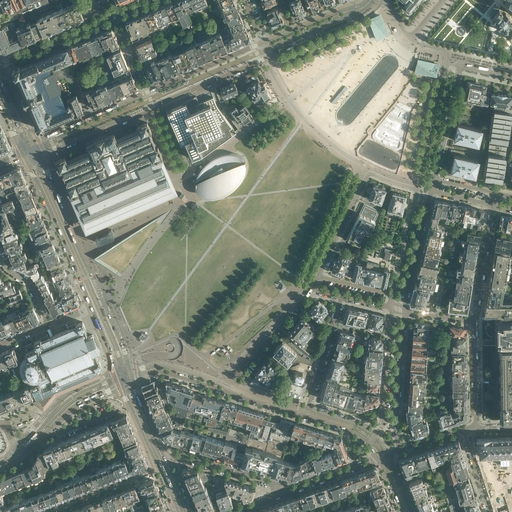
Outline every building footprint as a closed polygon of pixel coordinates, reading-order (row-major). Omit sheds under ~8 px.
[(12,21),(8,11),(3,0),(0,1),(0,8),(6,23),(12,21)] [(15,11),(10,0),(3,0),(8,11),(12,21),(18,18),(15,11)] [(23,14),(17,0),(10,0),(15,11),(18,18),(24,15),(23,14)] [(27,6),(24,0),(17,0),(23,14),(29,11),(27,6)] [(36,9),(32,0),(24,0),(27,6),(29,11),(36,9)] [(42,7),(39,0),(32,0),(36,9),(37,10),(42,7)] [(187,12),(181,0),(176,0),(172,2),(180,20),(182,25),(191,21),(187,12)] [(194,11),(189,0),(181,0),(187,12),(190,11),(191,12),(194,11)] [(208,5),(205,0),(189,0),(194,11),(208,5)] [(236,6),(233,0),(219,6),(222,13),(236,6)] [(306,13),(300,0),(288,0),(291,6),(289,7),(291,12),(293,12),(295,16),(294,17),(297,18),(298,17),(306,13)] [(322,8),(318,0),(304,0),(310,13),(315,11),(315,10),(322,8)] [(400,0),(401,0),(405,3),(402,7),(402,6),(402,7),(408,12),(409,13),(409,12),(419,0),(400,0)] [(180,20),(172,2),(166,5),(173,20),(177,19),(178,21),(180,20)] [(84,18),(77,3),(70,6),(77,21),(84,18)] [(173,20),(166,5),(159,8),(167,26),(170,24),(169,22),(173,20)] [(77,21),(70,6),(63,9),(70,24),(77,21)] [(239,13),(237,8),(236,6),(222,13),(225,19),(239,13)] [(497,8),(494,6),(489,13),(491,15),(497,8)] [(167,26),(159,8),(153,10),(159,26),(163,24),(164,27),(167,26)] [(282,19),(279,11),(278,8),(267,13),(268,15),(267,16),(271,26),(273,27),(279,25),(281,25),(283,25),(283,23),(284,23),(284,22),(282,19)] [(70,24),(63,9),(57,12),(63,27),(70,24)] [(159,26),(153,10),(146,14),(152,29),(153,31),(157,30),(156,27),(159,26)] [(511,24),(511,21),(509,19),(510,17),(506,13),(504,14),(499,10),(495,16),(493,18),(491,18),(492,21),(494,21),(496,24),(495,25),(500,29),(501,28),(504,30),(504,32),(507,31),(507,30),(509,28),(511,24)] [(63,27),(57,12),(37,21),(43,36),(63,27)] [(242,20),(239,13),(225,19),(227,26),(242,20)] [(152,29),(146,14),(139,16),(146,33),(149,32),(148,30),(152,29)] [(381,14),(368,20),(377,41),(389,36),(381,14)] [(146,33),(139,16),(132,19),(139,34),(143,43),(149,40),(146,33)] [(43,36),(37,21),(36,18),(32,20),(34,24),(35,23),(36,25),(32,27),(37,39),(43,36)] [(139,34),(132,19),(125,22),(136,46),(143,43),(139,34)] [(228,34),(229,33),(245,26),(242,20),(227,26),(225,27),(228,34)] [(23,44),(17,29),(13,22),(0,27),(0,45),(3,51),(5,52),(23,44)] [(37,39),(32,27),(30,23),(27,25),(28,28),(25,30),(30,41),(37,39)] [(232,40),(248,33),(245,26),(229,33),(232,40)] [(30,41),(25,30),(21,31),(20,28),(17,29),(23,44),(30,41)] [(119,46),(112,28),(105,31),(112,47),(111,47),(114,52),(120,49),(119,46)] [(112,47),(105,31),(99,33),(106,49),(108,47),(109,48),(111,47),(112,47)] [(106,49),(99,33),(93,36),(99,52),(102,51),(102,50),(106,49)] [(231,48),(251,40),(248,33),(232,40),(224,43),(227,50),(231,48)] [(227,50),(224,43),(220,34),(209,39),(208,37),(206,38),(207,39),(199,43),(207,59),(227,50)] [(99,52),(93,36),(86,39),(93,54),(96,53),(99,52)] [(93,54),(86,39),(80,42),(87,57),(90,56),(93,54)] [(153,46),(152,43),(152,42),(151,39),(149,40),(143,43),(136,46),(138,52),(153,46)] [(87,57),(80,42),(74,44),(79,56),(80,60),(83,58),(83,59),(87,57)] [(207,59),(199,43),(193,45),(200,62),(207,59)] [(79,56),(74,44),(67,47),(68,48),(73,59),(74,62),(77,61),(76,58),(79,56)] [(200,62),(193,45),(186,48),(193,65),(200,62)] [(141,59),(157,52),(155,49),(153,46),(138,52),(141,59)] [(83,111),(77,96),(67,100),(66,97),(65,97),(66,98),(46,106),(45,104),(46,103),(45,101),(44,102),(43,98),(45,97),(41,88),(39,89),(36,84),(58,74),(65,72),(61,64),(73,59),(68,48),(23,67),(20,68),(20,67),(12,71),(13,72),(12,73),(14,76),(15,77),(16,78),(17,80),(24,95),(22,96),(24,100),(25,102),(25,103),(27,107),(28,106),(35,121),(34,121),(35,123),(35,124),(37,128),(41,130),(46,128),(46,127),(51,125),(74,115),(83,111)] [(193,65),(186,48),(180,51),(179,51),(186,68),(193,65)] [(129,68),(124,56),(121,50),(102,57),(103,59),(96,61),(102,76),(106,74),(107,77),(125,69),(129,68)] [(186,68),(179,51),(172,54),(179,71),(186,68)] [(179,71),(172,54),(165,57),(172,74),(179,71)] [(172,74),(165,57),(161,59),(160,58),(158,59),(158,61),(165,77),(172,74)] [(158,80),(151,62),(150,61),(148,62),(146,58),(141,60),(151,82),(152,82),(158,80)] [(417,59),(414,72),(437,77),(439,64),(417,59)] [(165,77),(158,61),(155,62),(154,60),(151,62),(158,80),(165,77)] [(136,85),(129,68),(125,69),(127,74),(124,75),(131,91),(137,89),(137,88),(136,86),(137,86),(136,85)] [(131,91),(124,75),(122,76),(122,77),(119,78),(125,94),(131,91)] [(125,94),(119,78),(118,77),(115,79),(116,80),(112,81),(119,97),(125,94)] [(119,97),(112,81),(112,80),(110,81),(110,82),(106,84),(107,87),(113,99),(119,97)] [(267,91),(267,90),(263,84),(261,85),(258,81),(254,83),(254,82),(248,85),(249,86),(247,87),(249,89),(255,101),(259,98),(260,100),(263,98),(265,101),(270,98),(266,92),(267,92),(267,91)] [(238,91),(237,89),(234,82),(229,84),(230,84),(221,88),(224,97),(233,93),(235,94),(238,92),(238,91)] [(486,107),(489,93),(485,92),(486,86),(480,85),(478,84),(479,83),(475,82),(475,83),(473,83),(467,82),(466,89),(465,89),(464,92),(465,92),(463,99),(482,103),(482,106),(486,107)] [(113,99),(107,87),(106,84),(102,85),(99,86),(106,102),(113,99)] [(106,102),(99,86),(97,87),(97,88),(94,89),(95,92),(100,104),(106,102)] [(95,92),(94,89),(93,89),(81,94),(88,109),(92,107),(93,107),(100,104),(95,92)] [(511,95),(507,95),(507,94),(496,93),(491,93),(490,103),(490,104),(494,104),(484,178),(502,180),(511,106),(511,95)] [(235,133),(232,135),(229,129),(232,128),(217,107),(213,97),(199,103),(196,96),(183,101),(184,103),(171,108),(167,110),(166,110),(181,144),(185,143),(192,159),(201,155),(202,157),(198,159),(199,160),(235,133)] [(252,116),(249,111),(249,110),(245,105),(241,108),(240,107),(238,109),(235,105),(230,107),(229,107),(238,120),(239,121),(240,121),(242,124),(244,122),(250,118),(252,116)] [(178,195),(162,157),(161,154),(160,150),(159,150),(158,147),(156,148),(150,133),(152,132),(150,129),(149,125),(148,126),(147,122),(144,124),(144,123),(140,125),(137,127),(139,131),(117,140),(114,134),(107,137),(106,137),(94,142),(94,143),(86,146),(89,152),(67,161),(65,158),(62,159),(58,160),(58,161),(55,162),(57,165),(56,165),(58,169),(60,172),(62,171),(68,186),(66,187),(67,190),(68,194),(69,194),(70,197),(86,234),(132,215),(178,195)] [(453,140),(478,146),(482,129),(457,124),(456,128),(455,130),(457,131),(456,134),(455,133),(454,136),(453,140)] [(11,147),(2,126),(0,126),(0,152),(10,149),(11,147)] [(195,184),(195,185),(196,186),(196,187),(196,188),(196,189),(197,189),(197,190),(197,191),(198,191),(198,192),(199,193),(200,193),(200,194),(201,194),(202,195),(203,195),(203,196),(204,196),(205,196),(206,196),(207,196),(208,197),(209,197),(210,197),(211,197),(212,197),(213,197),(214,197),(215,196),(216,196),(217,196),(218,196),(219,196),(220,195),(221,195),(222,195),(223,194),(224,194),(224,193),(225,193),(226,193),(227,192),(228,192),(228,191),(229,191),(230,190),(231,190),(231,189),(232,189),(233,188),(234,187),(235,186),(236,185),(237,185),(237,184),(238,183),(239,183),(239,182),(240,181),(241,180),(241,179),(242,178),(242,177),(243,177),(243,176),(243,175),(244,175),(244,174),(244,173),(244,172),(245,172),(245,171),(245,170),(245,169),(245,168),(245,167),(245,166),(245,165),(245,164),(245,163),(245,162),(244,161),(244,160),(243,159),(243,158),(242,158),(242,157),(241,157),(241,156),(240,156),(240,155),(239,155),(238,155),(238,154),(237,154),(236,154),(235,154),(235,153),(234,153),(233,153),(232,153),(231,153),(230,153),(229,153),(228,153),(227,153),(226,153),(225,153),(224,154),(223,154),(222,154),(221,154),(221,155),(220,155),(219,155),(218,156),(217,156),(216,157),(215,157),(214,158),(213,158),(212,159),(211,159),(211,160),(210,160),(209,161),(208,161),(208,162),(207,163),(206,163),(205,164),(205,165),(204,165),(204,166),(203,166),(203,167),(202,168),(201,168),(201,169),(201,170),(200,170),(200,171),(199,172),(198,173),(198,174),(197,175),(197,176),(197,177),(196,178),(196,179),(196,180),(196,181),(196,182),(195,183),(195,184)] [(475,177),(479,160),(454,155),(450,171),(475,177)] [(28,185),(25,178),(27,177),(24,170),(22,171),(20,168),(18,167),(13,169),(18,179),(19,183),(9,187),(11,193),(12,192),(17,190),(28,185)] [(18,179),(13,169),(8,171),(12,182),(18,179)] [(12,182),(8,171),(2,173),(7,184),(12,182)] [(15,198),(30,192),(28,185),(17,190),(12,192),(15,198)] [(381,203),(386,189),(385,189),(385,188),(384,188),(383,187),(382,187),(381,188),(381,187),(378,186),(377,186),(377,185),(376,185),(375,185),(374,185),(373,185),(372,188),(369,187),(368,188),(366,192),(367,193),(370,194),(369,197),(369,198),(374,200),(375,201),(374,204),(379,205),(380,202),(381,203)] [(41,216),(33,198),(30,192),(15,198),(2,204),(4,208),(10,221),(13,220),(14,223),(16,227),(18,226),(29,221),(41,216)] [(406,206),(407,204),(407,203),(406,203),(406,202),(404,201),(406,195),(393,192),(392,198),(391,198),(390,203),(389,203),(387,214),(395,216),(395,214),(401,216),(401,213),(402,213),(403,207),(405,207),(405,206),(406,206)] [(436,224),(438,217),(442,201),(436,200),(434,201),(429,223),(436,224)] [(445,219),(449,203),(442,201),(438,217),(445,219)] [(452,218),(456,204),(449,203),(445,219),(445,220),(448,221),(449,217),(450,218),(451,219),(452,218)] [(370,230),(380,211),(364,204),(355,223),(370,230)] [(459,220),(463,206),(456,204),(452,218),(452,222),(455,222),(455,220),(459,221),(459,220)] [(473,225),(477,209),(470,208),(463,206),(459,220),(460,220),(459,221),(460,221),(460,222),(461,222),(462,221),(463,221),(463,224),(466,225),(466,224),(473,225)] [(10,221),(4,208),(2,209),(2,212),(3,214),(1,215),(3,220),(4,223),(3,223),(4,228),(11,225),(14,223),(13,220),(10,221)] [(159,224),(160,223),(161,224),(161,225),(173,210),(172,209),(170,212),(169,211),(100,254),(94,258),(107,268),(120,277),(121,275),(122,275),(159,224)] [(482,223),(484,216),(482,216),(484,211),(477,209),(473,225),(480,227),(481,222),(482,223)] [(505,230),(508,216),(501,215),(500,216),(498,228),(505,230)] [(44,222),(41,216),(29,221),(31,225),(29,226),(30,229),(32,228),(44,222)] [(47,229),(45,226),(44,222),(32,228),(34,232),(32,232),(34,235),(34,234),(47,229)] [(359,244),(365,231),(369,233),(370,230),(355,223),(347,238),(359,244)] [(442,226),(436,224),(429,223),(427,232),(441,236),(443,236),(444,231),(441,230),(442,226)] [(13,231),(11,225),(4,228),(2,229),(3,231),(1,232),(2,233),(1,234),(2,236),(12,231),(13,231)] [(49,236),(47,229),(34,234),(37,241),(49,236)] [(95,236),(98,243),(114,236),(111,229),(95,236)] [(3,240),(17,234),(16,232),(13,233),(12,231),(2,236),(3,240)] [(440,240),(441,236),(427,232),(425,242),(440,246),(442,240),(440,240)] [(476,234),(472,234),(468,233),(466,233),(466,236),(467,236),(467,240),(478,242),(480,235),(476,234)] [(16,240),(15,238),(18,237),(17,234),(3,240),(5,245),(16,240)] [(52,242),(49,236),(37,241),(32,243),(33,246),(33,245),(34,249),(52,242)] [(510,246),(511,239),(497,237),(497,238),(496,239),(497,240),(497,241),(496,241),(496,243),(496,244),(510,246)] [(7,250),(21,244),(20,242),(17,243),(16,240),(5,245),(7,250)] [(477,250),(478,242),(467,240),(462,240),(461,243),(464,243),(465,244),(464,248),(477,250)] [(43,253),(55,248),(52,242),(34,249),(32,250),(35,256),(43,253)] [(355,251),(358,245),(352,242),(349,249),(355,251)] [(441,252),(442,246),(440,246),(425,242),(423,253),(438,256),(440,251),(441,252)] [(20,250),(19,248),(22,247),(21,244),(7,250),(9,255),(20,250)] [(509,254),(510,246),(496,244),(496,245),(495,247),(496,247),(495,248),(495,250),(495,251),(509,254)] [(41,261),(58,254),(55,248),(43,253),(44,255),(40,257),(41,261)] [(476,258),(477,250),(464,248),(463,252),(463,253),(460,252),(459,255),(476,258)] [(12,260),(25,254),(24,252),(21,253),(20,250),(9,255),(12,260)] [(390,260),(392,253),(384,251),(383,258),(390,260)] [(511,254),(509,254),(495,251),(493,260),(493,263),(492,268),(508,271),(509,271),(509,270),(510,270),(510,269),(510,268),(511,268),(511,267),(510,266),(510,265),(510,264),(509,264),(510,260),(511,260),(511,259),(511,258),(511,255),(511,254)] [(437,262),(438,256),(423,253),(420,263),(420,264),(437,267),(438,262),(437,262)] [(24,261),(23,258),(26,257),(25,254),(12,260),(14,265),(24,261)] [(46,266),(47,265),(60,260),(58,254),(41,261),(42,262),(43,263),(44,262),(45,263),(46,266)] [(382,271),(383,267),(379,266),(379,264),(367,261),(366,267),(360,266),(360,263),(356,262),(354,267),(348,264),(351,259),(340,254),(337,259),(336,259),(335,260),(333,263),(334,265),(332,270),(342,276),(344,273),(352,277),(352,278),(357,279),(357,278),(364,279),(364,280),(374,282),(381,283),(380,284),(381,284),(380,285),(385,286),(385,285),(389,270),(384,268),(383,271),(382,271)] [(474,266),(476,258),(459,255),(459,259),(461,259),(462,260),(461,264),(474,266)] [(28,267),(25,260),(24,261),(14,265),(14,266),(20,269),(23,270),(28,273),(30,273),(37,270),(40,268),(38,263),(28,267)] [(51,269),(62,264),(60,260),(47,265),(48,267),(48,268),(49,268),(50,267),(51,269)] [(64,269),(62,264),(51,269),(53,274),(64,269)] [(436,275),(437,267),(420,264),(421,264),(420,264),(420,265),(419,267),(419,268),(419,271),(436,275)] [(473,274),(474,266),(461,264),(461,268),(460,269),(457,268),(456,271),(473,274)] [(508,271),(492,268),(491,273),(490,277),(489,285),(505,288),(506,287),(507,287),(507,286),(507,285),(508,285),(508,284),(508,283),(507,283),(507,282),(507,281),(506,281),(507,277),(508,277),(509,276),(509,275),(509,274),(509,273),(509,272),(508,271)] [(56,279),(66,275),(64,269),(53,274),(51,275),(48,270),(46,271),(50,282),(56,279)] [(40,276),(37,270),(30,273),(32,277),(33,279),(34,278),(40,276)] [(435,283),(437,275),(436,275),(419,271),(418,271),(416,279),(435,283)] [(472,282),(473,274),(456,271),(456,274),(459,275),(460,276),(459,280),(472,282)] [(45,280),(44,278),(43,279),(41,275),(40,276),(34,278),(36,282),(37,282),(38,284),(45,280)] [(69,279),(66,275),(56,279),(58,284),(69,279)] [(49,279),(45,280),(38,284),(40,288),(41,289),(48,286),(49,286),(48,283),(50,282),(49,279)] [(57,290),(60,288),(68,285),(71,284),(69,279),(58,284),(57,285),(58,287),(57,288),(57,290)] [(435,284),(435,283),(416,279),(415,287),(427,290),(428,290),(429,290),(432,291),(435,291),(436,284),(435,284)] [(470,291),(471,283),(472,282),(459,280),(453,279),(452,281),(457,282),(456,289),(470,291)] [(75,294),(72,286),(71,284),(68,285),(60,288),(64,298),(75,294)] [(16,290),(14,285),(12,286),(0,289),(0,292),(3,291),(4,294),(6,293),(16,290)] [(511,300),(502,301),(504,287),(489,285),(486,304),(511,305),(511,300)] [(50,293),(48,286),(41,289),(43,294),(44,295),(50,293)] [(428,290),(427,290),(415,287),(414,290),(413,296),(412,296),(411,304),(423,306),(423,305),(425,306),(426,301),(425,301),(427,295),(429,290),(428,290)] [(10,297),(21,293),(19,288),(16,290),(6,293),(6,295),(7,294),(8,295),(9,295),(10,297)] [(468,301),(470,291),(456,289),(455,296),(450,295),(450,298),(468,301)] [(53,300),(52,298),(53,298),(53,297),(55,296),(54,294),(52,295),(51,292),(50,293),(44,295),(49,305),(52,303),(51,301),(53,300)] [(10,303),(23,297),(21,293),(10,297),(11,299),(10,300),(10,301),(9,302),(10,303)] [(78,304),(79,302),(78,302),(81,301),(78,294),(76,296),(75,294),(64,298),(58,301),(56,298),(54,300),(59,312),(78,304)] [(467,311),(468,301),(450,298),(449,298),(449,303),(447,304),(447,306),(448,307),(448,309),(467,311)] [(59,312),(54,300),(53,300),(51,301),(52,303),(49,305),(52,313),(53,315),(59,312)] [(322,317),(327,310),(326,309),(327,308),(322,304),(319,301),(317,303),(316,303),(309,312),(314,316),(313,318),(317,321),(318,320),(319,320),(320,320),(321,320),(322,320),(323,319),(323,318),(323,317),(322,317)] [(511,305),(486,304),(484,314),(498,314),(511,313),(511,305)] [(39,320),(33,308),(33,306),(25,309),(26,311),(32,323),(35,322),(39,320)] [(354,324),(357,310),(348,308),(347,308),(343,322),(354,324)] [(366,320),(368,313),(368,312),(357,310),(354,324),(365,327),(366,320)] [(26,326),(20,313),(19,311),(16,312),(17,314),(14,315),(20,329),(26,326)] [(32,323),(26,311),(20,313),(26,326),(32,323)] [(380,323),(381,320),(382,316),(372,313),(372,314),(368,313),(366,320),(370,321),(370,323),(369,323),(367,329),(368,329),(369,330),(371,330),(372,330),(373,327),(375,327),(374,329),(378,330),(379,328),(381,329),(382,324),(380,323)] [(511,313),(498,314),(499,338),(511,337),(511,313)] [(20,329),(14,315),(8,318),(14,331),(20,329)] [(14,331),(8,318),(8,317),(2,320),(8,334),(14,331)] [(318,330),(303,317),(299,322),(296,326),(308,336),(309,335),(312,337),(318,330)] [(8,334),(2,320),(0,320),(0,331),(2,336),(8,334)] [(103,370),(100,363),(100,364),(96,354),(100,353),(93,337),(89,338),(85,329),(86,329),(83,322),(76,325),(75,323),(68,326),(69,328),(48,336),(47,334),(40,337),(41,340),(33,343),(36,349),(25,353),(25,354),(23,355),(19,356),(22,362),(20,366),(20,373),(23,379),(28,384),(32,386),(33,388),(31,389),(33,394),(34,394),(34,393),(35,394),(36,394),(36,395),(37,396),(36,396),(36,397),(36,398),(35,398),(35,399),(33,400),(29,402),(37,408),(41,412),(49,403),(57,394),(102,375),(96,374),(103,371),(103,370)] [(430,325),(429,324),(428,324),(416,322),(414,324),(414,333),(429,334),(430,334),(430,331),(428,331),(429,329),(430,329),(430,328),(431,328),(431,327),(431,326),(431,325),(430,325)] [(311,339),(308,336),(296,326),(293,330),(292,330),(288,334),(304,347),(311,339)] [(465,335),(465,330),(465,329),(463,328),(450,327),(450,333),(449,333),(449,336),(453,336),(465,336),(465,335)] [(352,334),(347,332),(341,330),(338,340),(351,344),(353,339),(352,339),(354,334),(352,334)] [(143,343),(149,336),(145,333),(144,335),(142,333),(139,337),(141,338),(139,340),(142,342),(143,343)] [(428,341),(429,334),(414,333),(413,340),(428,341)] [(466,344),(465,336),(453,336),(453,344),(466,344)] [(382,349),(383,341),(380,340),(380,338),(371,337),(371,339),(371,342),(369,342),(368,342),(368,348),(382,349)] [(352,344),(351,344),(338,340),(336,347),(349,351),(350,351),(352,344)] [(427,349),(428,341),(413,340),(412,348),(427,349)] [(297,354),(283,342),(273,353),(287,364),(291,360),(292,360),(297,354)] [(303,354),(295,348),(289,342),(288,343),(302,355),(303,354)] [(27,348),(33,346),(32,343),(23,347),(25,352),(28,350),(27,348)] [(466,344),(453,344),(451,344),(451,353),(452,353),(466,353),(466,344)] [(308,354),(298,345),(295,348),(303,354),(306,356),(308,354)] [(22,362),(19,356),(23,355),(19,346),(15,347),(15,348),(14,347),(14,348),(4,352),(0,353),(0,367),(3,366),(5,369),(9,367),(10,369),(14,367),(15,368),(19,366),(18,363),(22,362)] [(511,346),(499,347),(499,351),(499,355),(499,358),(500,363),(499,363),(499,367),(500,367),(500,375),(499,375),(499,379),(500,379),(500,382),(500,387),(499,387),(499,391),(500,391),(500,399),(499,399),(500,403),(500,406),(500,411),(500,415),(500,419),(499,419),(500,421),(501,421),(502,420),(506,420),(506,421),(509,420),(511,419),(511,346)] [(349,354),(348,354),(349,351),(336,347),(333,356),(344,360),(347,361),(348,357),(348,358),(349,357),(350,355),(349,354)] [(382,356),(382,349),(368,348),(367,348),(366,352),(364,352),(364,355),(367,356),(382,357),(382,356)] [(430,353),(430,349),(427,349),(412,348),(412,355),(427,356),(427,353),(430,353)] [(426,364),(427,356),(412,355),(411,362),(426,364)] [(343,364),(344,360),(333,356),(332,357),(330,363),(331,364),(330,364),(344,368),(345,365),(343,364)] [(381,365),(382,357),(367,356),(366,361),(364,360),(364,364),(366,364),(381,365)] [(256,373),(258,375),(256,377),(256,376),(254,378),(255,379),(254,381),(252,380),(251,382),(259,384),(259,377),(260,376),(261,378),(262,377),(268,382),(269,383),(271,383),(273,380),(273,379),(273,378),(274,376),(273,376),(278,370),(269,362),(266,365),(264,363),(256,373)] [(426,371),(426,364),(411,362),(411,370),(424,371),(426,371)] [(343,370),(344,368),(330,364),(329,370),(328,370),(340,374),(342,370),(343,370)] [(381,373),(381,367),(381,365),(366,364),(366,368),(365,368),(364,372),(381,373)] [(342,377),(343,374),(340,374),(328,370),(326,376),(326,377),(337,380),(338,381),(339,377),(342,377)] [(426,377),(427,373),(424,373),(424,371),(411,370),(410,380),(426,381),(426,380),(425,380),(425,377),(426,377)] [(302,394),(306,380),(303,379),(304,376),(304,375),(304,374),(303,374),(303,373),(302,373),(296,371),(295,371),(294,371),(294,372),(292,376),(289,375),(285,389),(302,394)] [(380,381),(381,373),(364,372),(364,376),(365,376),(365,380),(380,381)] [(335,389),(337,380),(326,377),(325,382),(324,385),(323,387),(323,388),(334,391),(335,389)] [(161,391),(167,389),(166,384),(164,385),(164,384),(162,385),(163,386),(162,386),(160,387),(157,380),(153,382),(153,381),(141,386),(143,390),(144,394),(145,394),(146,398),(162,392),(161,391)] [(379,391),(380,382),(380,381),(365,380),(364,385),(366,385),(366,390),(367,390),(379,391)] [(426,385),(426,381),(410,380),(409,387),(426,388),(426,385)] [(180,424),(185,421),(186,419),(185,419),(189,406),(193,392),(194,391),(166,382),(166,383),(166,384),(167,389),(169,395),(176,425),(175,426),(180,424)] [(33,394),(31,389),(30,389),(29,386),(25,387),(25,388),(25,389),(21,391),(25,402),(35,398),(36,398),(36,397),(36,396),(37,396),(36,395),(36,394),(35,394),(34,393),(34,394),(33,394)] [(426,392),(426,388),(409,387),(409,394),(425,396),(425,392),(426,392)] [(331,401),(334,391),(323,388),(320,398),(330,401),(331,401)] [(160,396),(163,395),(164,397),(169,395),(167,389),(161,391),(162,392),(146,398),(149,404),(161,399),(160,396)] [(339,404),(342,391),(335,389),(334,391),(331,401),(339,404)] [(378,404),(379,395),(379,391),(367,390),(366,394),(367,394),(366,398),(362,410),(370,407),(371,407),(372,407),(373,406),(378,404)] [(25,402),(21,391),(12,394),(17,406),(25,402)] [(346,406),(350,394),(342,391),(339,404),(346,406)] [(219,416),(223,401),(216,399),(203,395),(193,392),(189,406),(199,409),(212,413),(212,414),(219,416)] [(354,409),(358,396),(359,395),(351,392),(350,394),(346,406),(354,409)] [(17,406),(12,394),(4,398),(9,409),(17,406)] [(425,400),(425,396),(409,394),(408,402),(423,403),(425,403),(425,400)] [(362,410),(366,398),(358,396),(354,409),(362,411),(362,410)] [(9,409),(4,398),(0,399),(0,412),(2,412),(3,412),(5,411),(9,409)] [(163,404),(161,399),(149,404),(151,409),(163,404)] [(221,422),(224,415),(226,416),(230,403),(223,401),(219,416),(217,421),(215,428),(221,430),(222,430),(223,426),(220,425),(221,422)] [(423,417),(422,412),(422,408),(423,408),(423,403),(408,402),(408,411),(407,411),(408,412),(408,415),(408,417),(409,421),(409,422),(423,417)] [(231,425),(237,405),(230,403),(226,416),(230,417),(227,424),(231,425)] [(166,410),(163,404),(151,409),(154,415),(153,415),(154,415),(166,410)] [(263,419),(265,414),(237,405),(231,425),(231,426),(231,428),(238,430),(241,422),(260,428),(263,419)] [(454,423),(452,415),(452,412),(451,413),(450,412),(450,411),(449,411),(448,411),(446,411),(445,409),(442,410),(447,425),(454,423)] [(168,416),(166,410),(154,415),(156,421),(168,416)] [(447,425),(442,410),(439,411),(440,413),(436,414),(441,428),(447,425)] [(467,418),(467,410),(459,410),(456,410),(456,414),(452,415),(454,423),(466,419),(467,418)] [(133,431),(131,426),(129,421),(129,420),(128,418),(126,415),(114,420),(108,423),(113,435),(113,436),(118,437),(120,436),(133,431)] [(170,421),(168,416),(156,421),(158,426),(170,421)] [(427,424),(426,421),(425,421),(424,417),(423,417),(409,422),(409,423),(410,427),(411,427),(411,429),(427,424)] [(286,446),(290,435),(293,423),(284,420),(283,425),(273,422),(263,419),(260,428),(255,443),(261,445),(262,443),(264,444),(266,439),(270,425),(271,426),(273,426),(270,435),(269,439),(279,442),(278,443),(286,446)] [(172,427),(170,421),(158,426),(161,432),(171,428),(172,427)] [(113,435),(108,423),(98,427),(105,442),(109,440),(108,439),(111,437),(110,436),(113,435)] [(296,437),(300,425),(294,423),(293,423),(290,435),(296,437)] [(428,428),(428,427),(427,424),(411,429),(412,431),(412,432),(413,435),(414,436),(414,437),(415,436),(417,436),(417,435),(422,434),(423,434),(423,433),(425,433),(426,432),(429,431),(429,430),(429,429),(428,428)] [(303,439),(307,427),(300,425),(296,437),(303,439)] [(105,442),(98,427),(89,431),(94,443),(97,442),(97,443),(100,442),(100,443),(105,442)] [(309,441),(313,429),(307,427),(303,439),(309,441)] [(171,441),(174,431),(172,430),(171,428),(161,432),(163,438),(165,439),(164,441),(165,442),(168,444),(169,441),(171,441)] [(316,443),(320,431),(313,429),(309,441),(316,443)] [(177,443),(180,434),(181,431),(178,430),(177,432),(174,431),(171,441),(170,445),(174,447),(176,443),(177,443)] [(94,443),(89,431),(80,435),(86,449),(90,448),(89,446),(92,445),(92,444),(94,443)] [(122,441),(135,436),(133,431),(120,436),(122,441)] [(183,445),(187,431),(185,431),(184,432),(181,431),(180,434),(177,443),(183,445)] [(189,447),(193,435),(189,433),(190,432),(187,431),(183,445),(189,447)] [(322,445),(326,433),(320,431),(316,443),(322,445)] [(330,445),(334,435),(326,433),(322,445),(324,446),(325,443),(330,445)] [(195,449),(199,435),(197,434),(197,436),(193,435),(189,447),(195,449)] [(86,449),(80,435),(71,439),(76,450),(78,449),(79,451),(81,450),(82,451),(86,449)] [(201,451),(205,438),(202,437),(202,436),(199,435),(195,449),(201,451)] [(343,444),(341,440),(340,437),(334,435),(330,445),(333,446),(334,448),(337,446),(343,444)] [(124,447),(138,442),(135,436),(122,441),(123,444),(120,446),(121,448),(124,447)] [(208,453),(212,438),(206,436),(205,438),(201,451),(208,453)] [(479,456),(490,456),(511,454),(511,437),(490,438),(477,438),(477,450),(479,450),(479,456)] [(214,454),(218,440),(212,438),(208,453),(214,454)] [(76,450),(71,439),(61,442),(67,457),(72,455),(71,454),(74,453),(73,451),(76,450)] [(220,456),(224,442),(218,440),(214,454),(220,456)] [(450,450),(460,447),(458,440),(457,440),(454,441),(453,442),(447,444),(445,444),(443,445),(446,455),(448,455),(448,452),(450,452),(450,450)] [(244,452),(235,450),(237,445),(225,441),(224,442),(220,456),(241,463),(244,452)] [(67,457),(61,442),(52,446),(57,458),(60,466),(64,464),(63,459),(67,457)] [(126,454),(126,453),(140,448),(138,442),(124,447),(125,451),(126,454)] [(348,458),(345,451),(346,451),(343,444),(337,446),(342,460),(348,458)] [(446,455),(443,445),(434,448),(438,461),(442,460),(442,458),(444,458),(444,457),(446,455)] [(57,458),(52,446),(43,450),(43,451),(49,465),(51,469),(60,466),(57,458)] [(342,460),(337,446),(334,448),(334,449),(331,450),(331,451),(332,451),(336,463),(342,460)] [(278,474),(282,460),(283,459),(275,457),(276,455),(267,453),(267,452),(263,451),(262,451),(260,450),(253,448),(253,450),(246,447),(244,452),(241,463),(248,465),(248,464),(258,467),(261,468),(262,468),(271,471),(271,472),(278,474)] [(463,455),(460,447),(450,450),(450,452),(448,452),(448,455),(450,456),(451,459),(463,455)] [(143,453),(140,448),(126,453),(128,457),(127,457),(128,459),(129,459),(143,453)] [(438,461),(434,448),(432,449),(426,451),(427,451),(430,463),(432,468),(435,467),(434,463),(438,461)] [(49,465),(43,451),(40,453),(39,453),(38,454),(38,455),(37,457),(38,457),(37,457),(36,459),(42,475),(43,474),(45,474),(44,469),(46,468),(45,467),(49,465)] [(332,451),(331,451),(322,455),(326,466),(336,463),(332,451)] [(430,463),(427,451),(413,455),(418,468),(422,466),(422,465),(430,463)] [(145,459),(143,453),(129,459),(128,459),(127,459),(128,463),(129,463),(130,465),(145,459)] [(326,466),(322,455),(317,456),(316,455),(311,456),(316,470),(326,466)] [(418,468),(413,455),(411,456),(408,456),(408,457),(406,457),(411,473),(419,470),(418,468)] [(465,463),(463,455),(451,459),(452,463),(449,464),(449,465),(446,466),(447,468),(465,463)] [(316,470),(311,456),(305,459),(310,472),(316,470)] [(411,473),(406,457),(404,458),(401,459),(399,460),(401,465),(403,470),(405,475),(406,477),(408,482),(421,478),(420,474),(412,476),(411,473)] [(42,475),(36,459),(36,460),(35,461),(35,462),(34,462),(33,463),(34,464),(34,466),(29,468),(34,480),(41,478),(42,481),(45,480),(43,474),(42,475)] [(129,473),(126,466),(124,459),(120,460),(118,461),(123,475),(129,473)] [(129,473),(147,466),(147,464),(145,459),(130,465),(126,466),(129,473)] [(310,472),(305,459),(299,461),(300,462),(299,462),(299,463),(304,474),(310,472)] [(285,476),(289,462),(282,460),(278,474),(285,476)] [(123,475),(118,461),(116,462),(112,463),(113,465),(118,477),(123,475)] [(291,478),(295,464),(289,462),(285,476),(291,478)] [(304,474),(299,463),(296,464),(296,465),(295,464),(291,478),(293,479),(298,477),(298,476),(304,474)] [(458,478),(456,471),(458,470),(459,473),(459,472),(461,477),(468,474),(469,474),(465,463),(447,468),(443,469),(443,470),(443,471),(444,471),(445,474),(447,474),(450,480),(453,479),(458,478)] [(118,477),(113,465),(107,467),(112,479),(118,477)] [(112,479),(107,467),(102,469),(106,481),(112,479)] [(184,475),(197,471),(197,470),(187,467),(182,469),(184,475)] [(34,480),(29,468),(21,471),(26,483),(30,482),(31,483),(35,482),(34,480)] [(381,481),(376,469),(375,468),(368,471),(373,483),(381,481)] [(106,481),(102,469),(96,471),(101,483),(106,481)] [(211,479),(209,474),(197,470),(197,471),(184,475),(189,486),(201,482),(211,479)] [(26,483),(21,471),(13,475),(18,487),(22,485),(23,486),(27,485),(26,483)] [(101,483),(96,471),(90,473),(95,486),(101,483)] [(373,483),(368,471),(362,473),(366,486),(373,483)] [(95,486),(90,473),(85,475),(90,488),(95,486)] [(366,486),(362,473),(355,476),(362,495),(365,494),(364,491),(363,491),(361,488),(366,486)] [(475,496),(468,474),(461,477),(458,478),(453,479),(455,486),(456,485),(459,494),(458,495),(460,502),(463,501),(475,496)] [(18,487),(13,475),(5,478),(9,490),(14,488),(14,489),(18,488),(18,487)] [(90,488),(85,475),(79,478),(84,490),(90,488)] [(227,488),(224,481),(225,479),(212,475),(214,482),(212,483),(215,492),(225,489),(227,488)] [(362,495),(355,476),(348,478),(353,491),(358,489),(359,490),(357,491),(359,496),(362,495)] [(9,490),(5,478),(0,480),(0,491),(1,493),(5,492),(5,493),(10,491),(9,490)] [(84,490),(79,478),(73,480),(78,492),(84,490)] [(353,491),(348,478),(342,480),(346,492),(349,500),(351,499),(350,495),(349,496),(348,493),(353,491)] [(411,489),(427,483),(426,481),(424,482),(424,481),(423,481),(422,478),(421,478),(408,482),(408,483),(411,489)] [(142,491),(156,485),(153,479),(135,486),(138,493),(142,491)] [(239,495),(243,484),(225,479),(224,481),(227,488),(229,494),(232,493),(233,493),(239,495)] [(78,492),(73,480),(67,482),(72,495),(78,492)] [(346,492),(342,480),(336,483),(343,502),(345,501),(343,498),(342,498),(341,495),(343,494),(342,493),(346,492)] [(72,495),(67,482),(61,485),(66,497),(72,495)] [(205,487),(204,484),(202,485),(201,482),(189,486),(192,492),(205,487)] [(343,502),(336,483),(329,485),(333,496),(337,495),(337,496),(339,496),(340,499),(339,499),(341,503),(343,502)] [(427,490),(426,487),(427,487),(426,486),(428,485),(427,483),(411,489),(414,496),(427,490)] [(253,497),(255,488),(243,484),(239,495),(240,498),(243,497),(244,500),(253,497)] [(385,491),(382,484),(364,491),(365,494),(368,493),(367,491),(370,490),(372,496),(372,495),(385,491)] [(66,497),(61,485),(55,487),(56,489),(60,499),(66,497)] [(145,496),(158,491),(156,485),(142,491),(144,497),(145,496)] [(333,496),(329,485),(323,487),(330,507),(332,506),(331,502),(330,503),(329,499),(331,499),(330,497),(333,496)] [(140,499),(138,493),(135,486),(124,491),(129,506),(130,509),(136,507),(134,501),(140,499)] [(207,493),(205,487),(192,492),(194,498),(207,493)] [(330,507),(323,487),(317,489),(321,501),(324,500),(325,501),(327,500),(328,503),(326,504),(328,507),(330,507)] [(233,504),(229,494),(227,488),(225,489),(225,490),(222,491),(227,506),(233,504)] [(60,499),(56,489),(50,491),(54,502),(60,499)] [(321,501),(317,489),(311,491),(318,511),(321,510),(319,506),(318,507),(317,503),(319,503),(318,502),(321,501)] [(416,502),(432,496),(432,494),(430,494),(429,494),(428,494),(427,490),(414,496),(416,502)] [(54,502),(50,491),(43,493),(48,504),(54,502)] [(129,506),(124,491),(118,493),(122,505),(125,504),(126,507),(129,506)] [(161,497),(158,491),(145,496),(146,499),(148,498),(149,502),(161,497)] [(227,506),(222,491),(216,494),(217,496),(218,499),(221,508),(227,506)] [(318,511),(311,491),(306,493),(310,505),(313,504),(313,505),(315,504),(316,508),(315,508),(316,511),(318,511)] [(388,497),(385,491),(372,495),(374,499),(375,498),(376,501),(388,497)] [(210,498),(212,498),(210,492),(207,493),(194,498),(196,504),(197,503),(210,498)] [(48,504),(43,493),(37,496),(41,507),(48,504)] [(122,505),(118,493),(112,495),(117,507),(120,506),(121,509),(123,508),(122,505)] [(310,505),(306,493),(299,496),(305,511),(307,511),(306,507),(309,506),(309,505),(310,505)] [(117,507),(112,495),(107,497),(111,510),(114,508),(115,511),(118,510),(117,507)] [(41,507),(37,496),(31,498),(35,509),(41,507)] [(303,511),(305,511),(299,496),(293,498),(298,510),(301,509),(302,511),(303,511)] [(432,503),(431,500),(432,500),(431,499),(433,498),(432,496),(416,502),(419,508),(432,503)] [(478,501),(477,499),(476,500),(475,496),(463,501),(465,506),(478,501)] [(112,511),(111,510),(107,497),(101,499),(106,511),(109,511),(112,511)] [(163,503),(161,497),(149,502),(148,503),(149,505),(150,504),(151,508),(163,503)] [(377,511),(392,507),(388,497),(376,501),(378,506),(375,507),(375,508),(369,510),(368,511),(377,511)] [(35,509),(31,498),(25,500),(29,511),(35,509)] [(212,504),(210,498),(197,503),(199,509),(212,504)] [(298,510),(293,498),(288,500),(291,511),(294,511),(298,510)] [(105,511),(106,511),(101,499),(96,502),(99,511),(105,511)] [(27,511),(29,511),(25,500),(19,502),(23,511),(27,511)] [(291,511),(288,500),(282,502),(285,511),(291,511)] [(479,507),(478,504),(478,501),(465,506),(466,511),(479,507)] [(23,511),(19,502),(13,505),(16,511),(23,511)] [(99,511),(96,502),(90,504),(93,511),(99,511)] [(166,508),(168,507),(166,502),(163,503),(151,508),(150,508),(151,511),(152,510),(152,511),(157,511),(166,509),(166,508)] [(285,511),(282,502),(276,504),(278,511),(285,511)] [(369,510),(367,505),(366,502),(358,504),(361,511),(368,511),(369,510)] [(430,511),(438,509),(437,507),(435,508),(435,507),(434,507),(432,503),(419,508),(420,511),(430,511)]
